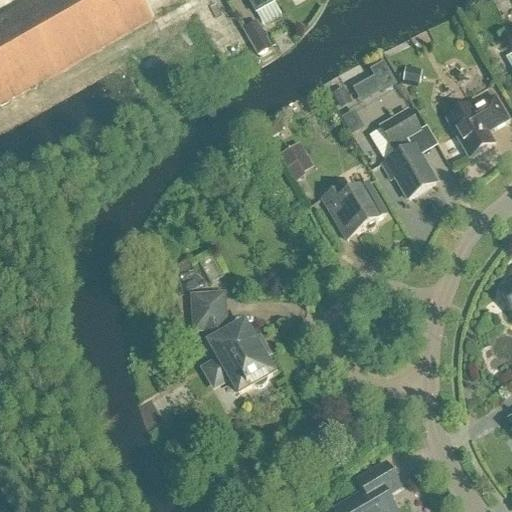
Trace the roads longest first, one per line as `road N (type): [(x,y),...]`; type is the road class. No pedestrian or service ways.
road 1 (residential): [(419,385),(369,385),(344,367),(338,333),(353,305),(372,295),(434,313)]
road 2 (residential): [(478,511),(434,451),(417,407),(419,385)]
road 3 (residential): [(434,313),(465,246),(511,206)]
